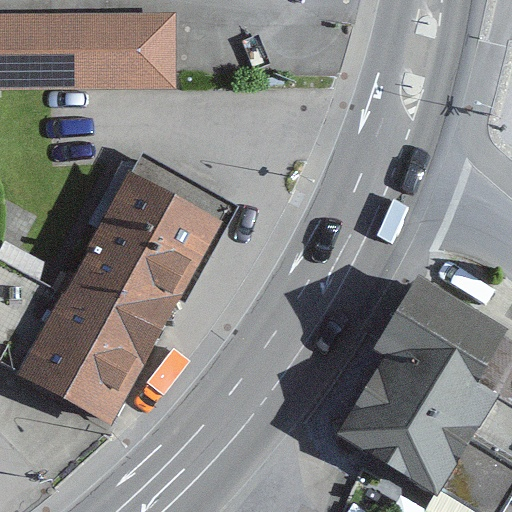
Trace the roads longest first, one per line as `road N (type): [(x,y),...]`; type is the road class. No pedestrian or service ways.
road 1 (primary): [(394,166),(357,243),(294,341),(230,432),(156,511)]
road 2 (primary): [(436,0),(394,166)]
road 3 (unclassified): [(394,166),(511,257)]
